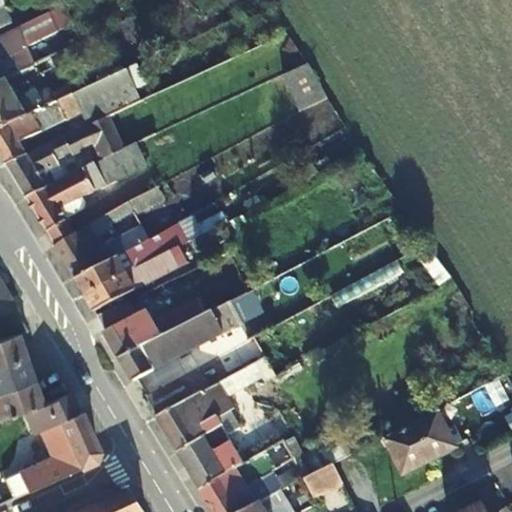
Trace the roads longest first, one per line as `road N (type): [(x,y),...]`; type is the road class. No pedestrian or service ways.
road 1 (tertiary): [(92,382),(71,315),(17,228)]
road 2 (tertiary): [(0,238),(92,382)]
road 3 (residential): [(396,511),(511,452)]
